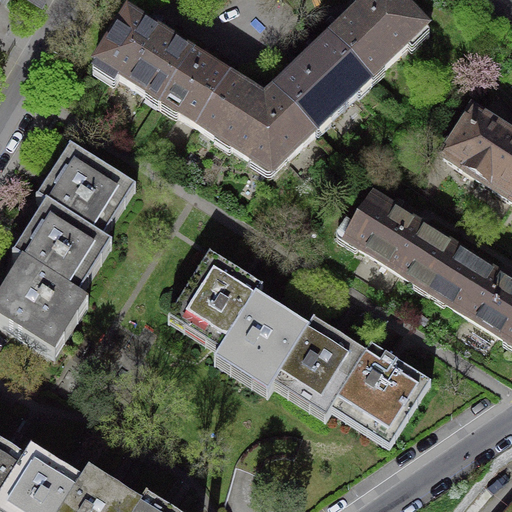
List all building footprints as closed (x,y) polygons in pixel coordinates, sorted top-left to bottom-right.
[(352,23),(330,44),(370,86),(413,45),(411,43),(422,33),(423,35),(425,33),(393,0),(376,0),(363,13),(360,10),(355,15),(350,20),(352,23)] [(97,68),(162,109),(192,61),(167,45),(170,42),(163,38),(157,34),(155,37),(128,20),(97,68)] [(298,75),(276,96),(315,137),(370,86),(330,44),(308,65),(305,62),(300,67),(295,72),(298,75)] [(195,57),(192,61),(162,109),(198,132),(228,84),(204,68),(206,65),(200,61),(195,57)] [(315,137),(276,96),(266,106),(256,99),(255,101),(242,92),(228,84),(198,132),(265,175),(276,158),(287,165),(315,137)] [(493,194),(511,206),(511,204),(511,139),(509,138),(477,117),(470,118),(442,161),(462,174),(466,167),(497,188),(493,194)] [(47,212),(95,242),(95,241),(128,190),(71,154),(54,180),(37,206),(47,212)] [(345,243),(431,297),(456,256),(425,237),(395,217),(396,216),(376,203),(365,222),(360,219),(345,243)] [(71,300),(71,299),(104,247),(95,241),(95,242),(47,212),(30,238),(13,264),(23,270),(23,269),(71,300)] [(456,256),(431,297),(511,348),(511,291),(503,285),(456,256)] [(256,303),(256,304),(262,295),(236,278),(210,261),(174,319),(225,351),(226,351),(256,303)] [(23,269),(23,270),(6,296),(0,305),(0,327),(47,358),(80,305),(71,299),(71,300),(23,269)] [(278,384),(308,336),(307,336),(282,320),(256,304),(256,303),(226,351),(225,351),(220,360),(272,394),(278,385),(278,384)] [(308,336),(278,384),(278,385),(330,418),(336,408),(335,408),(366,360),(365,360),(339,343),(313,327),(307,336),(308,336)] [(366,360),(335,408),(336,408),(386,440),(386,441),(388,442),(388,441),(391,443),(392,442),(389,440),(401,421),(404,422),(405,421),(402,419),(411,406),(414,408),(414,407),(411,405),(424,385),(427,387),(427,386),(399,368),(371,351),(365,360),(366,360)] [(0,506),(25,467),(0,451),(0,506)] [(31,458),(25,467),(0,506),(0,511),(69,511),(83,491),(57,474),(31,458)] [(477,511),(509,474),(501,467),(464,511),(477,511)] [(88,482),(83,491),(69,511),(136,511),(114,498),(88,482)]
